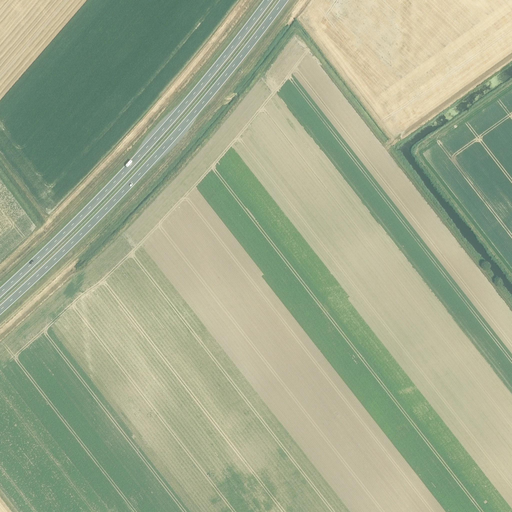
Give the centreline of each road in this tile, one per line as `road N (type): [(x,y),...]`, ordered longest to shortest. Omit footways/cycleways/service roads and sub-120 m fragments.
road 1 (trunk): [(0,309),(155,156),(284,0)]
road 2 (trunk): [(268,0),(131,164),(0,292)]
